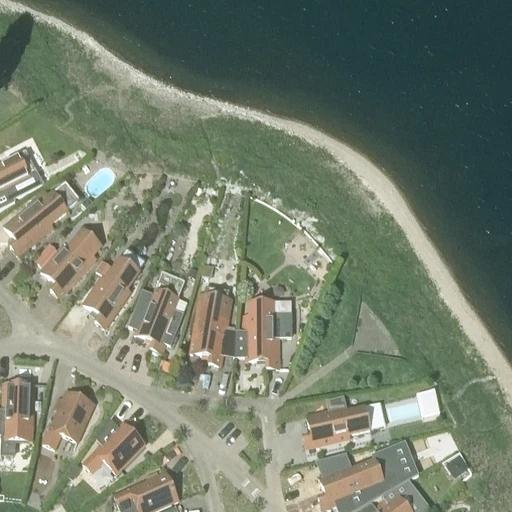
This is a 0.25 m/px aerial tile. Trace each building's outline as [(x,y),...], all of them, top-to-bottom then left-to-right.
[(27,179),(35,176),(24,155),(0,167),(0,199),(8,195),(7,191),(28,180),(27,179)] [(49,228),(66,215),(51,196),(31,212),(28,209),(2,230),(15,246),(9,251),(16,260),(52,232),(49,228)] [(85,266),(99,249),(81,233),(64,253),(61,250),(39,275),(54,288),(49,294),(58,302),(88,268),(85,266)] [(35,267),(41,272),(55,255),(56,255),(48,249),(33,266),(35,267)] [(126,293),(138,275),(118,261),(104,283),(100,281),(82,308),(98,319),(94,326),(104,333),(129,295),(126,293)] [(104,281),(110,272),(101,265),(95,275),(104,281)] [(190,272),(187,279),(194,282),(196,274),(190,272)] [(172,327),(168,325),(183,287),(161,278),(146,316),(142,315),(133,338),(152,346),(149,353),(160,357),(172,327)] [(207,368),(219,370),(230,303),(227,302),(228,295),(204,291),(203,298),(199,297),(189,357),(209,361),(207,368)] [(277,373),(277,342),(291,342),(291,318),(272,318),(272,306),(248,306),(248,319),(240,319),(240,337),(244,337),(245,365),(265,365),(265,373),(277,373)] [(33,389),(2,388),(0,439),(0,445),(14,446),(14,429),(31,430),(33,389)] [(76,446),(93,408),(65,396),(48,433),(76,446)] [(347,438),(369,433),(363,410),(338,416),(337,412),(305,419),(309,439),(302,441),(304,453),(348,442),(347,438)] [(143,448),(121,427),(81,468),(91,478),(103,466),(115,478),(143,448)] [(362,493),(382,485),(373,463),(349,472),(348,469),(317,481),(324,500),(317,503),(320,511),(325,511),(363,497),(362,493)] [(159,511),(177,504),(164,476),(112,499),(117,511),(118,511),(133,506),(135,511),(159,511)] [(406,511),(398,501),(382,511),(406,511)]
